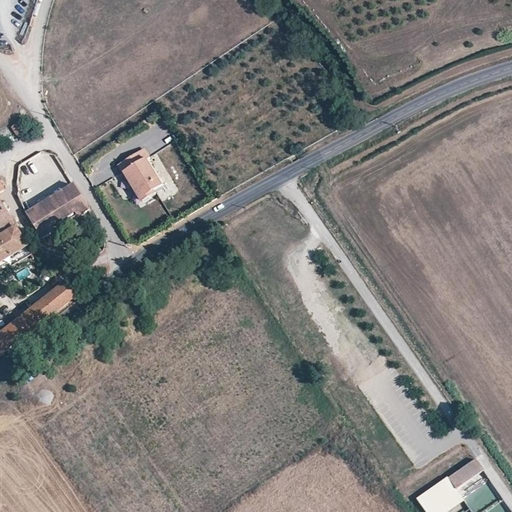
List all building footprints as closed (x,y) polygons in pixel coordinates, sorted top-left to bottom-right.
[(10,127),(15,135),(23,130),(18,122),(10,127)] [(158,132),(166,143),(175,137),(167,126),(158,132)] [(126,172),(144,200),(157,192),(155,189),(162,184),(147,159),(150,157),(145,149),(130,159),(119,166),(124,174),(126,172)] [(60,193),(28,213),(43,239),(91,208),(73,184),(60,193)] [(0,215),(0,239),(17,229),(7,211),(0,215)] [(0,356),(74,298),(64,284),(0,334),(0,263),(28,247),(17,229),(0,239),(0,356)] [(416,497),(425,511),(447,511),(465,501),(457,489),(484,471),(475,458),(416,497)]
